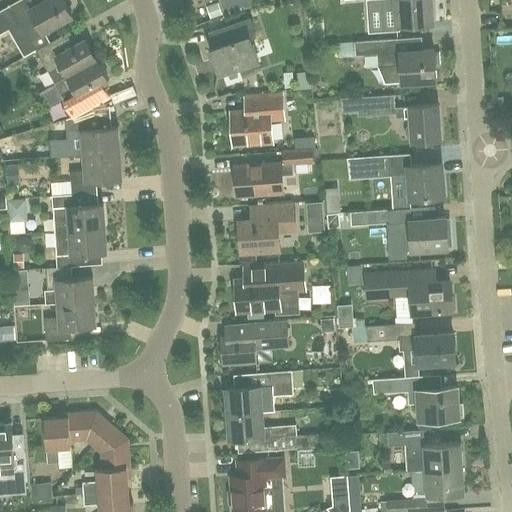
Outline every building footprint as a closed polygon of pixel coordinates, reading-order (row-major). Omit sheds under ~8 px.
[(18,0),(0,10),(0,34),(20,23),(30,40),(73,16),(63,0),(18,0)] [(381,0),(382,11),(395,10),(397,25),(432,22),(430,0),(381,0)] [(250,36),(256,34),(251,20),(211,33),(216,46),(210,48),(219,75),(259,62),(250,36)] [(55,83),(68,75),(97,59),(86,38),(62,52),(55,40),(36,50),(49,71),(55,83)] [(400,65),(401,82),(401,83),(436,80),(435,67),(440,67),(439,52),(434,52),(434,50),(423,50),(399,52),(398,39),(354,42),(355,53),(355,56),(365,56),(376,55),(377,67),(378,67),(400,65)] [(261,59),(273,56),(269,43),(258,46),(261,59)] [(109,80),(97,59),(68,75),(55,83),(74,116),(93,106),(86,93),(109,80)] [(299,76),(302,92),(313,91),(311,74),(299,76)] [(245,97),(246,111),(231,112),(234,144),(273,141),(271,119),(284,118),(283,94),(245,97)] [(410,117),(411,125),(407,126),(404,130),(405,135),(407,138),(410,139),(412,139),(412,141),(440,140),(437,104),(409,106),(395,107),(394,95),(341,99),(342,112),(357,111),(358,117),(395,114),(395,119),(410,117)] [(84,155),(120,152),(118,127),(93,128),(92,111),(67,119),(69,141),(83,140),(84,155)] [(313,162),(313,161),(319,161),(318,149),(312,149),(284,151),(285,163),(281,164),(281,163),(235,166),(237,195),(283,192),(282,175),(294,175),(293,163),(313,162)] [(120,152),(84,155),(85,171),(71,172),(73,194),(98,192),(97,180),(122,178),(120,152)] [(407,167),(395,168),(394,155),(347,158),(350,179),(390,176),(390,184),(408,182),(409,199),(443,196),(441,164),(407,166),(407,167)] [(55,231),(105,227),(104,204),(78,206),(77,194),(53,196),(55,231)] [(278,232),(296,231),(294,202),(250,205),(251,220),(239,221),(241,251),(280,248),(278,232)] [(12,236),(29,236),(29,205),(6,205),(6,221),(12,221),(12,236)] [(388,235),(411,233),(412,251),(447,249),(447,246),(451,246),(450,231),(446,231),(446,220),(446,219),(446,218),(433,219),(410,220),(410,222),(401,222),(400,208),(393,209),(368,211),(369,224),(387,223),(388,235)] [(55,231),(56,245),(58,267),(83,265),(82,254),(107,252),(105,227),(55,231)] [(243,268),(244,280),(236,280),(238,310),(280,308),(279,291),(305,289),(303,264),(243,268)] [(46,303),(94,300),(93,277),(72,278),(72,266),(47,268),(48,290),(46,294),(46,303)] [(413,313),(452,310),(450,281),(434,282),(433,270),(366,275),(368,297),(411,294),(413,313)] [(94,300),(46,303),(47,305),(59,304),(60,317),(45,318),(47,339),(71,338),(71,327),(96,325),(94,300)] [(225,324),(226,337),(222,337),(224,362),(257,360),(256,347),(289,345),(287,319),(225,324)] [(393,340),(392,324),(353,327),(354,342),(367,341),(368,342),(393,340)] [(18,331),(3,332),(4,343),(19,342),(18,331)] [(399,337),(399,339),(400,351),(417,350),(417,364),(455,362),(454,333),(399,337)] [(294,395),(293,388),(304,387),(302,370),(256,373),(257,386),(225,389),(227,415),(263,412),(262,397),(294,395)] [(409,390),(408,378),(373,380),(374,394),(408,392),(409,404),(418,403),(419,420),(459,418),(457,387),(409,390)] [(98,442),(113,425),(97,411),(69,413),(71,441),(94,439),(98,442)] [(318,433),(297,435),(296,425),(264,427),(263,412),(227,415),(229,440),(261,438),(262,451),(298,449),(298,448),(319,446),(318,433)] [(71,446),(71,441),(69,413),(57,414),(57,417),(45,418),(48,463),(60,462),(59,447),(71,446)] [(12,423),(0,423),(0,483),(26,482),(27,481),(25,452),(14,453),(13,434),(12,423)] [(103,468),(131,466),(129,438),(113,425),(98,442),(101,445),(103,468)] [(407,472),(425,470),(462,468),(460,442),(424,444),(424,442),(419,442),(418,430),(387,432),(388,445),(405,444),(407,472)] [(361,473),(361,456),(347,456),(347,473),(361,473)] [(239,476),(231,477),(233,511),(265,511),(264,491),(267,490),(266,478),(285,476),(284,458),(265,459),(237,461),(239,476)] [(84,494),(129,490),(128,478),(131,478),(131,466),(103,468),(97,468),(98,481),(83,482),(84,494)] [(462,468),(425,470),(426,496),(464,494),(462,468)] [(350,511),(361,511),(361,505),(362,505),(360,475),(348,476),(350,502),(350,511)] [(52,482),(31,483),(32,503),(53,501),(52,482)] [(129,490),(84,494),(85,505),(100,504),(100,511),(133,511),(133,502),(130,503),(129,490)] [(387,511),(418,511),(418,499),(387,501),(387,511)] [(350,511),(350,502),(334,508),(328,511),(329,511),(350,511)]
